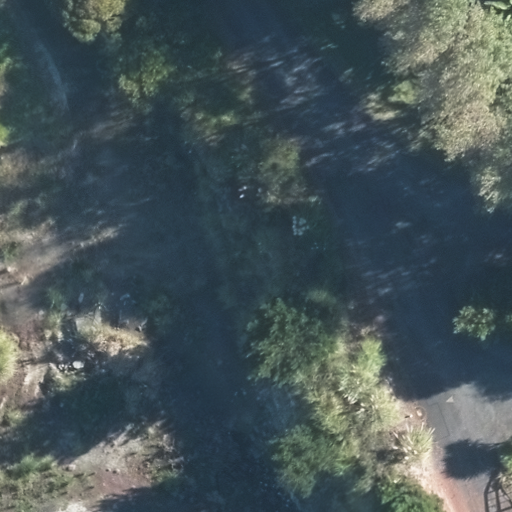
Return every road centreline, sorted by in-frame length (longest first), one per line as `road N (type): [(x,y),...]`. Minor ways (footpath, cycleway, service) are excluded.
road 1 (residential): [(403,344),(226,0)]
road 2 (residential): [(479,511),(456,441),(403,344)]
